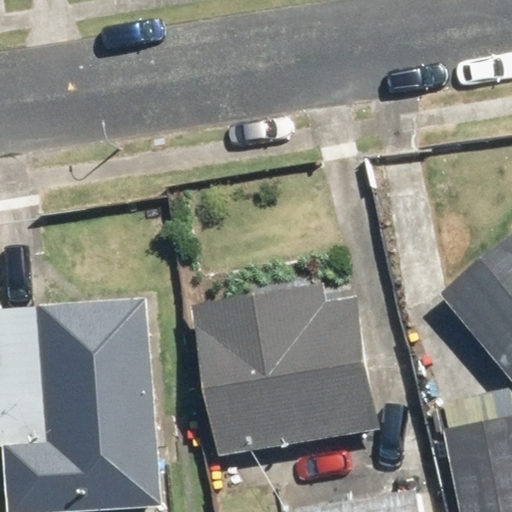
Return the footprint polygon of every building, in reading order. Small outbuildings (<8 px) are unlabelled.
[(508,350),(511,354),(511,244),(458,290),(508,350)] [(381,278),(211,302),(232,451),(402,428),(381,278)] [(31,511),(179,505),(176,434),(169,292),(61,298),(68,440),(23,442),(26,511),(31,511)] [(511,511),(511,417),(456,427),(471,511),(511,511)] [(437,511),(434,488),(310,505),(311,511),(437,511)]
